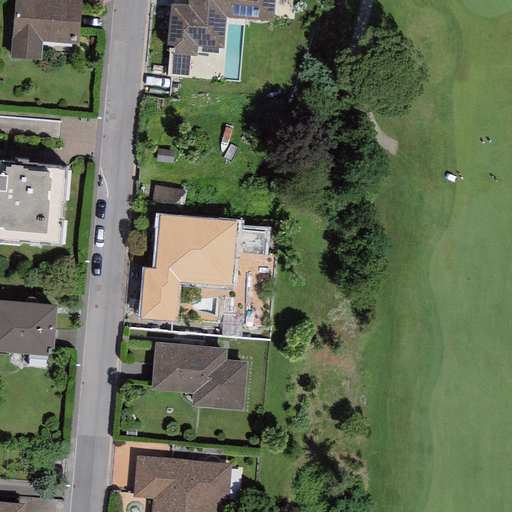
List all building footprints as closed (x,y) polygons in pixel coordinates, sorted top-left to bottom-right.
[(74,0),(12,0),(10,46),(72,49),(74,0)] [(274,0),(188,0),(188,8),(168,6),(165,54),(221,57),(223,19),(273,22),(274,0)] [(64,169),(0,164),(0,242),(58,247),(64,169)] [(269,228),(160,223),(156,294),(266,300),(269,228)] [(55,309),(0,304),(0,357),(52,361),(55,309)] [(245,352),(157,347),(154,400),(241,405),(245,352)] [(225,511),(229,469),(136,462),(133,502),(153,503),(151,511),(225,511)] [(24,511),(25,506),(0,503),(0,511),(24,511)]
